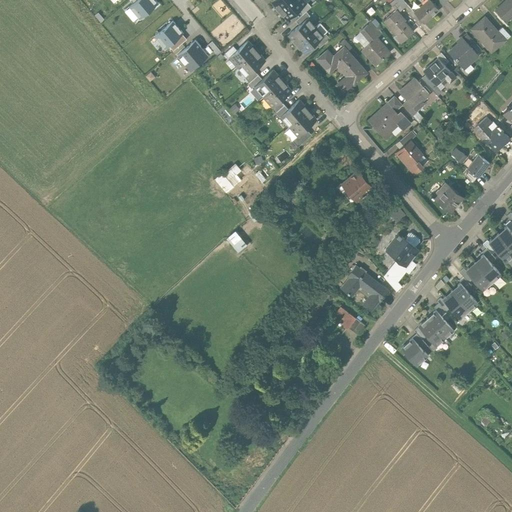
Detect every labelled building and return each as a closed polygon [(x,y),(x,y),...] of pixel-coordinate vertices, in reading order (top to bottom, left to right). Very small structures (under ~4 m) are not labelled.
[(137,0),(134,3),(129,7),(139,19),(157,3),(154,0),(137,0)] [(273,0),(271,2),(279,11),(291,0),(273,0)] [(291,0),(279,11),(287,20),(306,4),(302,0),(291,0)] [(407,6),(402,0),(395,0),(395,1),(403,10),(407,6)] [(511,0),(508,0),(496,12),(504,21),(511,12),(511,0)] [(403,10),(395,1),(390,5),(396,11),(398,14),(403,10)] [(429,1),(423,7),(425,10),(417,17),(424,24),(439,11),(429,1)] [(306,4),(298,11),(302,15),(311,7),(307,3),(306,4)] [(398,14),(396,11),(385,21),(397,35),(396,36),(402,44),(413,33),(401,19),(402,18),(398,14)] [(302,15),(295,21),(299,26),(307,19),(310,16),(306,12),(302,15)] [(502,37),(484,17),(471,28),(489,48),(502,37)] [(299,26),(288,35),(296,44),(315,28),(307,19),(299,26)] [(183,33),(172,21),(154,37),(165,49),(168,46),(182,34),(183,33)] [(315,28),(296,44),(304,53),(315,44),(323,37),(315,28)] [(502,28),(498,32),(506,41),(510,37),(502,28)] [(182,34),(168,46),(173,51),(186,39),(182,34)] [(323,37),(315,44),(319,48),(330,39),(326,35),(323,37)] [(382,44),(376,37),(362,49),(368,56),(369,55),(377,64),(390,53),(385,48),(384,48),(381,45),(382,44)] [(463,38),(458,43),(459,45),(450,53),(463,67),(466,64),(468,66),(479,57),(463,38)] [(352,48),(344,39),(339,44),(343,48),(348,53),(352,48)] [(190,71),(208,55),(213,51),(208,45),(203,49),(195,40),(177,55),(179,57),(178,58),(190,71)] [(221,52),(212,41),(207,45),(208,45),(213,51),(216,56),(221,52)] [(237,51),(229,57),(237,66),(256,50),(248,41),(237,51)] [(233,46),(224,54),(228,59),(229,57),(237,51),(233,46)] [(348,53),(343,48),(330,60),(324,53),(317,59),(329,72),(337,65),(347,76),(337,85),(343,92),(353,83),(354,84),(366,74),(348,53)] [(256,50),(237,66),(246,77),(254,70),(265,61),(256,50)] [(436,55),(438,57),(439,59),(445,65),(449,61),(441,51),(436,55)] [(439,59),(425,71),(427,75),(436,85),(437,85),(440,82),(441,83),(446,79),(450,84),(456,79),(445,65),(439,59)] [(246,77),(245,78),(249,83),(258,75),(254,70),(246,77)] [(262,79),(254,86),(263,97),(282,81),(273,70),(262,79)] [(249,83),(247,84),(251,89),(254,86),(262,79),(258,75),(249,83)] [(436,85),(427,75),(423,79),(439,97),(444,93),(437,85),(436,85)] [(429,95),(416,79),(400,93),(408,102),(414,108),(422,102),(420,100),(427,94),(429,96),(429,95)] [(282,81),(263,97),(273,107),(280,101),(291,91),(282,81)] [(396,97),(383,108),(384,109),(390,116),(393,113),(402,105),(396,97)] [(288,110),(280,116),(290,127),(308,111),(299,100),(288,110)] [(273,107),(271,108),(275,113),(284,105),(280,101),(273,107)] [(414,108),(408,102),(404,106),(413,116),(425,105),(422,102),(414,108)] [(240,109),(235,104),(229,109),(234,114),(240,109)] [(284,105),(275,113),(279,117),(280,116),(288,110),(284,105)] [(393,113),(390,116),(384,109),(369,122),(384,137),(398,125),(404,131),(412,124),(401,112),(396,117),(393,113)] [(308,111),(290,127),(297,136),(306,129),(316,120),(308,111)] [(501,129),(499,127),(492,133),(488,128),(492,124),(487,119),(475,130),(484,140),(484,141),(495,154),(502,148),(500,146),(508,138),(501,130),(501,129)] [(474,127),(468,121),(463,127),(468,132),(474,127)] [(438,127),(433,133),(439,140),(445,134),(438,127)] [(306,129),(297,136),(292,140),(297,147),(311,135),(306,129)] [(411,132),(402,140),(406,144),(410,141),(415,136),(411,132)] [(406,144),(395,153),(401,160),(403,159),(409,166),(408,167),(415,175),(424,168),(417,161),(421,158),(420,157),(423,155),(410,141),(406,144)] [(455,158),(460,154),(456,150),(451,155),(455,158)] [(468,158),(462,153),(459,157),(457,160),(463,165),(468,158)] [(479,156),(468,169),(479,177),(489,164),(479,156)] [(221,175),(213,180),(224,196),(240,184),(236,178),(241,175),(235,166),(222,176),(221,175)] [(479,177),(468,169),(464,174),(474,185),(479,178),(479,177)] [(358,171),(342,184),(340,183),(335,187),(341,194),(343,192),(348,198),(351,196),(356,201),(372,187),(358,171)] [(463,197),(446,184),(439,192),(439,191),(434,197),(432,195),(430,197),(433,199),(434,199),(450,213),(463,197)] [(407,213),(392,196),(382,205),(397,221),(407,213)] [(511,233),(506,227),(497,235),(511,251),(511,233)] [(235,231),(226,238),(238,251),(246,244),(235,231)] [(418,251),(398,234),(396,237),(397,238),(391,245),(396,249),(391,255),(397,260),(409,269),(413,263),(410,261),(418,251)] [(511,256),(511,251),(497,235),(488,242),(496,252),(505,262),(511,256)] [(488,242),(487,241),(483,245),(486,249),(492,255),(496,252),(488,242)] [(492,255),(486,249),(482,253),(483,255),(491,264),(495,260),(492,255)] [(491,264),(483,255),(474,263),(491,283),(500,275),(491,264)] [(317,259),(312,265),(316,268),(320,262),(317,259)] [(409,269),(397,260),(384,277),(396,291),(401,287),(397,283),(409,269)] [(491,283),(474,263),(465,271),(473,280),(482,291),(491,283)] [(389,291),(355,266),(348,276),(350,277),(341,288),(351,296),(360,285),(374,296),(365,307),(371,311),(379,300),(381,301),(389,291)] [(465,271),(464,269),(459,273),(463,278),(468,284),(473,280),(465,271)] [(468,284),(463,278),(459,282),(460,284),(468,292),(472,288),(468,284)] [(316,284),(300,304),(310,312),(326,292),(316,284)] [(468,292),(460,284),(451,291),(468,311),(477,304),(468,292)] [(468,311),(451,291),(442,299),(450,308),(459,319),(468,311)] [(442,299),(441,298),(436,301),(438,304),(445,312),(450,308),(442,299)] [(445,312),(438,304),(434,308),(436,310),(441,317),(446,313),(445,312)] [(354,319),(339,307),(334,314),(340,319),(340,326),(346,330),(347,328),(354,319)] [(441,317),(436,310),(427,318),(445,339),(454,331),(445,321),(441,317)] [(446,313),(441,317),(445,321),(450,318),(446,313)] [(445,339),(427,318),(418,326),(419,327),(426,336),(433,344),(436,347),(445,339)] [(364,326),(354,319),(347,328),(356,335),(364,326)] [(426,336),(419,327),(414,331),(417,334),(422,340),(426,336)] [(428,348),(417,334),(412,338),(424,352),(428,348)] [(412,338),(401,348),(416,366),(428,356),(424,352),(412,338)] [(433,344),(429,348),(433,352),(437,348),(436,347),(433,344)] [(257,405),(254,411),(265,418),(268,412),(257,405)]
